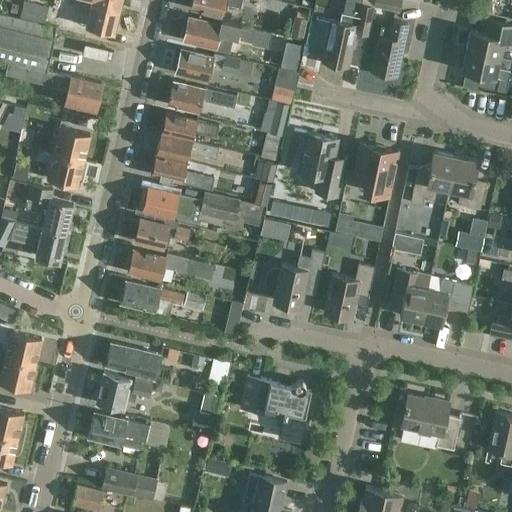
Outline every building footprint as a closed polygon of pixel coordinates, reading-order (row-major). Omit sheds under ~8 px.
[(92,0),(92,2),(121,9),(122,0),(92,0)] [(194,0),(192,9),(222,16),(225,3),(241,7),(243,0),(194,0)] [(373,6),(373,5),(374,0),(361,0),(361,3),(358,15),(341,12),(339,20),(330,18),(330,20),(314,16),(306,56),(321,59),(321,60),(348,66),(355,32),(367,34),(373,6)] [(374,0),(373,5),(399,10),(400,0),(374,0)] [(488,13),(497,15),(499,3),(490,1),(488,13)] [(46,23),(49,8),(25,2),(21,17),(46,23)] [(121,9),(92,2),(90,12),(66,7),(63,20),(115,33),(121,9)] [(97,108),(103,83),(48,69),(55,38),(54,38),(57,27),(0,12),(0,57),(10,60),(7,74),(58,86),(70,88),(67,101),(97,108)] [(190,16),(184,40),(230,51),(233,37),(253,41),(256,29),(222,21),(221,24),(190,16)] [(304,36),(307,20),(296,17),(292,34),(304,36)] [(381,26),(372,71),(374,71),(374,74),(384,76),(384,73),(396,76),(407,23),(392,20),(390,28),(381,26)] [(470,28),(466,49),(500,56),(502,45),(511,47),(511,25),(492,21),(490,33),(470,28)] [(285,36),(281,51),(297,55),(301,40),(285,36)] [(237,74),(241,59),(215,53),(215,56),(182,48),(176,73),(208,81),(211,68),(237,74)] [(500,56),(466,49),(461,70),(481,74),(478,85),(506,91),(510,70),(497,67),(500,56)] [(285,55),(282,67),(282,68),(296,71),(299,58),(285,55)] [(241,59),(237,74),(249,77),(253,61),(241,59)] [(282,68),(282,67),(278,66),(274,85),(295,90),(299,72),(296,71),(282,68)] [(206,87),(206,89),(174,81),(169,104),(200,112),(203,99),(233,106),(236,94),(206,87)] [(274,85),(270,99),(275,100),(289,103),(292,104),(295,90),(274,85)] [(269,132),(281,135),(282,135),(289,103),(275,100),(269,132)] [(14,104),(12,112),(24,115),(26,107),(14,104)] [(193,141),(193,139),(195,131),(204,133),(204,132),(215,134),(218,125),(166,112),(161,134),(193,141)] [(249,119),(238,116),(236,124),(247,127),(249,119)] [(61,126),(54,152),(85,160),(91,134),(61,126)] [(337,195),(343,166),(331,163),(337,137),(307,131),(299,170),(318,175),(315,190),(337,195)] [(281,135),(269,132),(267,132),(261,157),(275,160),(281,135)] [(161,134),(156,154),(188,162),(191,151),(215,157),(218,145),(193,139),(193,141),(161,134)] [(386,149),(387,148),(360,142),(353,174),(365,176),(363,190),(389,195),(399,152),(386,149)] [(437,187),(449,189),(456,155),(433,150),(429,169),(418,167),(414,185),(410,202),(423,205),(424,197),(434,199),(437,187)] [(79,185),(85,160),(54,152),(48,178),(79,185)] [(156,154),(151,175),(203,187),(208,188),(210,189),(212,181),(213,177),(194,173),(186,171),(188,162),(156,154)] [(458,203),(468,205),(468,206),(480,209),(486,181),(474,179),(478,160),(456,155),(449,189),(460,191),(458,203)] [(16,161),(12,177),(25,180),(28,164),(16,161)] [(260,161),(256,177),(273,181),(277,165),(260,161)] [(409,165),(405,183),(414,185),(418,167),(409,165)] [(259,180),(254,202),(264,204),(268,182),(259,180)] [(47,212),(43,227),(67,232),(74,204),(51,198),(54,189),(32,183),(26,207),(47,212)] [(194,207),(196,198),(149,186),(143,209),(174,217),(176,207),(183,209),(184,205),(194,207)] [(223,195),(207,191),(206,191),(200,213),(236,222),(241,199),(223,195)] [(4,207),(2,217),(17,220),(20,211),(4,207)] [(339,212),(334,231),(349,234),(353,215),(339,212)] [(491,215),(489,225),(497,227),(499,217),(491,215)] [(2,217),(0,221),(0,242),(5,245),(17,220),(2,217)] [(187,240),(190,229),(178,226),(178,222),(166,219),(165,223),(142,217),(136,240),(163,247),(166,235),(187,240)] [(40,241),(28,238),(24,258),(37,261),(38,255),(61,261),(67,232),(43,227),(40,241)] [(316,228),(312,247),(322,249),(326,230),(316,228)] [(460,233),(457,245),(481,250),(483,238),(460,233)] [(336,248),(339,235),(332,234),(330,247),(336,248)] [(394,234),(390,250),(403,253),(407,237),(394,234)] [(281,262),(280,268),(273,266),(267,270),(265,280),(269,286),(276,287),(273,300),(300,305),(305,283),(317,286),(325,250),(312,248),(310,256),(299,254),(296,265),(281,262)] [(211,278),(214,265),(167,253),(167,257),(134,249),(128,272),(161,280),(164,267),(211,278)] [(469,249),(466,261),(475,263),(478,251),(469,249)] [(479,257),(477,265),(489,267),(490,260),(479,257)] [(448,277),(460,277),(460,260),(448,260),(448,277)] [(368,297),(375,265),(358,262),(355,278),(332,273),(324,311),(351,316),(355,294),(368,297)] [(400,314),(421,319),(427,287),(430,274),(397,267),(392,294),(403,297),(400,314)] [(511,291),(511,269),(503,267),(501,280),(505,281),(504,290),(511,291)] [(442,277),(439,290),(427,287),(421,319),(442,323),(445,306),(468,311),(474,284),(442,277)] [(383,282),(381,292),(388,294),(391,280),(384,279),(383,282)] [(127,280),(121,303),(169,315),(173,302),(181,304),(184,294),(127,280)] [(187,290),(183,303),(203,308),(206,295),(187,290)] [(511,306),(510,316),(498,314),(496,322),(492,322),(489,334),(511,338),(511,306)] [(12,330),(6,355),(37,363),(43,338),(12,330)] [(110,342),(104,365),(107,365),(136,371),(135,375),(136,375),(151,379),(155,380),(161,353),(142,348),(141,349),(112,342),(110,342)] [(193,355),(191,363),(202,365),(204,356),(193,353),(193,355)] [(37,363),(6,355),(0,380),(0,381),(31,389),(37,363)] [(214,362),(211,375),(225,379),(228,366),(214,362)] [(103,372),(96,403),(97,403),(124,410),(126,400),(135,402),(137,393),(149,396),(151,388),(152,384),(150,384),(151,379),(136,375),(135,379),(134,379),(134,382),(130,381),(130,378),(103,372)] [(297,380),(294,384),(247,374),(240,406),(283,416),(278,436),(300,441),(311,387),(305,386),(305,382),(301,380),(297,380)] [(151,379),(150,384),(152,384),(151,388),(157,390),(161,387),(162,381),(155,380),(151,379)] [(205,393),(200,411),(217,415),(221,397),(205,393)] [(403,426),(400,439),(435,447),(436,445),(454,449),(460,417),(447,414),(449,401),(433,397),(432,399),(408,394),(401,425),(403,426)] [(0,406),(0,433),(19,438),(23,438),(26,426),(23,422),(25,412),(0,406)] [(196,410),(192,426),(213,431),(217,415),(200,411),(196,410)] [(511,413),(495,410),(487,449),(502,452),(500,462),(511,464),(511,475),(511,479),(508,492),(511,493),(511,413)] [(127,419),(95,412),(89,437),(121,445),(121,444),(140,448),(142,439),(145,440),(149,424),(127,419)] [(0,460),(13,463),(15,453),(20,451),(23,438),(19,438),(0,433),(0,460)] [(208,459),(205,472),(226,477),(229,464),(208,459)] [(103,487),(132,494),(153,498),(157,479),(107,468),(103,487)] [(281,508),(287,481),(249,473),(243,501),(253,503),(251,511),(291,511),(292,510),(281,508)] [(360,511),(359,511),(405,511),(408,500),(418,502),(422,485),(390,478),(388,490),(366,485),(363,499),(360,498),(358,510),(360,511)] [(0,510),(2,511),(9,484),(0,481),(0,510)] [(100,511),(105,491),(78,485),(73,504),(100,511)] [(469,492),(466,507),(476,509),(479,494),(469,492)]
